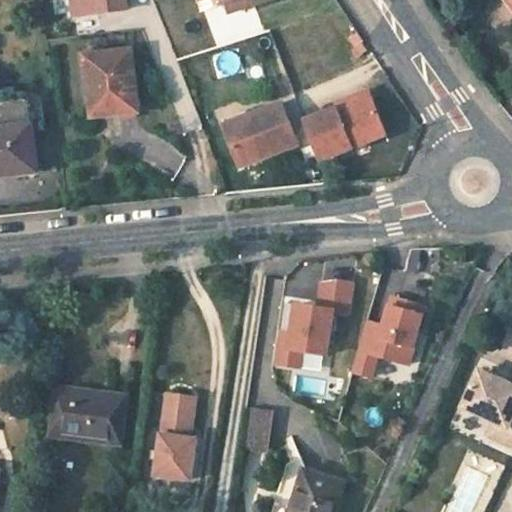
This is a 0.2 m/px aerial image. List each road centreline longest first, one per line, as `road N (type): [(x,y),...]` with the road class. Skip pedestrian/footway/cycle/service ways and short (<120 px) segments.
road 1 (tertiary): [(413,198),(0,250)]
road 2 (tertiary): [(370,0),(453,123)]
road 3 (tertiary): [(413,198),(429,224),(457,239),(492,236),(511,223)]
